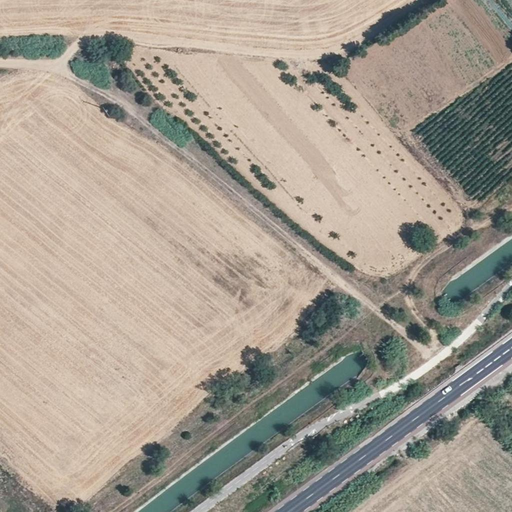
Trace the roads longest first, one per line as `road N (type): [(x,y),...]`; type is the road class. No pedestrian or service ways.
road 1 (track): [(0,58),(64,67),(137,111),(363,292),(418,343),(428,364),(440,339),(413,307),(410,285),(419,265),(474,229)]
road 2 (track): [(416,0),(336,51),(315,55),(134,34),(77,43),(64,67)]
road 3 (secondary): [(291,511),(511,346)]
